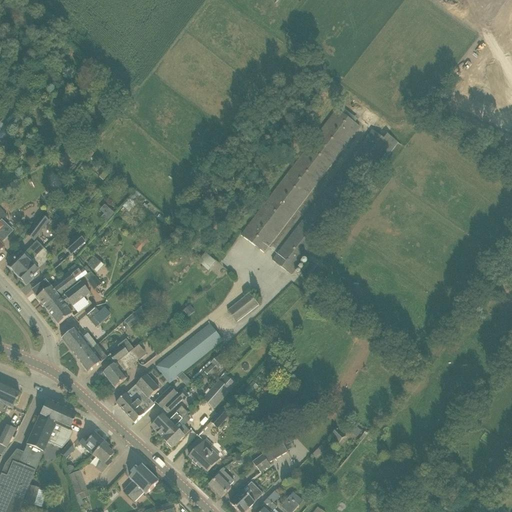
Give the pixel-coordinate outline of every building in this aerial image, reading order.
[(360,127),(338,110),(336,109),(240,236),(264,254),(360,127)] [(395,141),(387,135),(384,139),(372,130),(272,260),(292,275),(395,141)] [(103,182),(109,175),(106,172),(100,179),(103,182)] [(5,201),(2,205),(12,214),(15,211),(5,201)] [(104,204),(98,210),(104,215),(99,220),(104,224),(114,213),(104,204)] [(0,230),(13,217),(7,211),(5,213),(0,207),(0,230)] [(43,217),(28,236),(34,241),(49,221),(43,217)] [(80,236),(65,249),(70,255),(85,242),(80,236)] [(144,249),(150,242),(147,240),(143,237),(138,243),(144,249)] [(13,272),(17,276),(44,250),(37,243),(27,252),(29,254),(25,257),(22,254),(12,264),(11,264),(8,267),(12,272),(13,272)] [(44,250),(17,276),(22,281),(21,281),(26,286),(30,282),(29,282),(40,272),(36,269),(43,263),(44,264),(51,257),(44,250)] [(199,263),(208,270),(215,262),(206,254),(199,263)] [(88,264),(97,273),(104,266),(95,257),(88,264)] [(45,308),(59,297),(58,296),(76,282),(74,280),(82,274),(75,266),(70,270),(71,272),(52,287),(46,280),(32,291),(45,308)] [(95,277),(89,282),(95,290),(102,285),(95,277)] [(45,308),(59,326),(73,315),(66,307),(71,304),(73,307),(90,294),(82,283),(61,299),(59,297),(45,308)] [(125,292),(117,298),(122,304),(129,298),(125,292)] [(227,311),(228,311),(237,323),(259,306),(249,294),(227,311)] [(93,317),(100,325),(111,316),(103,307),(99,311),(93,317)] [(118,326),(123,333),(140,320),(135,313),(118,326)] [(183,373),(223,341),(210,325),(157,367),(170,384),(178,378),(187,387),(192,383),(183,373)] [(62,340),(78,361),(92,350),(92,349),(86,342),(77,329),(62,340)] [(109,356),(115,364),(134,349),(127,340),(119,346),(119,349),(109,356)] [(92,350),(78,361),(88,374),(102,363),(102,362),(107,358),(97,345),(92,349),(92,350)] [(140,345),(104,374),(116,389),(128,379),(123,373),(130,368),(131,370),(136,367),(134,365),(147,355),(140,345)] [(155,405),(150,399),(160,390),(147,376),(137,386),(126,395),(116,404),(135,424),(145,415),(155,405)] [(219,382),(202,401),(213,410),(230,391),(219,382)] [(0,384),(0,412),(4,414),(7,408),(12,410),(20,393),(0,384)] [(168,415),(183,401),(178,395),(162,410),(162,411),(163,410),(168,415)] [(52,431),(62,409),(46,401),(38,418),(39,418),(31,435),(30,435),(28,438),(29,438),(26,445),(27,445),(18,465),(12,462),(6,477),(0,474),(0,475),(0,511),(18,511),(34,474),(35,472),(38,464),(39,463),(43,453),(47,443),(52,431)] [(227,404),(221,411),(210,422),(217,428),(233,410),(227,404)] [(176,413),(177,414),(169,422),(163,416),(152,427),(164,439),(175,428),(174,428),(187,415),(189,414),(182,407),(176,413)] [(69,431),(75,417),(76,415),(62,409),(52,431),(47,443),(61,449),(67,443),(70,439),(73,433),(69,431)] [(191,420),(187,415),(174,428),(175,428),(164,439),(163,440),(173,449),(184,437),(190,432),(184,426),(191,420)] [(14,430),(4,425),(0,433),(0,445),(5,448),(14,430)] [(356,436),(362,430),(355,426),(350,431),(356,436)] [(331,436),(339,444),(347,437),(339,429),(331,436)] [(78,444),(92,456),(103,443),(94,434),(88,440),(85,437),(78,444)] [(208,473),(218,461),(221,458),(210,448),(212,446),(206,440),(189,458),(200,469),(202,467),(208,473)] [(262,454),(262,455),(269,464),(288,453),(282,442),(262,454)] [(109,448),(103,443),(92,456),(100,464),(96,469),(101,474),(111,463),(108,460),(113,455),(107,449),(109,448)] [(65,459),(74,450),(69,445),(60,454),(65,459)] [(270,466),(269,464),(262,455),(252,463),(260,473),(270,466)] [(146,496),(159,483),(142,467),(130,480),(133,483),(124,492),(135,503),(144,493),(146,496)] [(222,470),(213,479),(215,481),(209,486),(222,499),(231,489),(229,487),(234,482),(222,470)] [(87,492),(79,472),(68,476),(76,496),(87,492)] [(25,503),(35,506),(40,489),(30,486),(25,503)] [(264,495),(259,490),(248,497),(243,491),(230,504),(238,511),(246,511),(255,503),(264,495)] [(282,494),(278,490),(268,499),(260,507),(265,510),(263,511),(276,511),(275,510),(277,508),(273,504),(280,497),(282,494)] [(279,506),(284,511),(294,511),(299,506),(303,502),(293,493),(283,504),(282,503),(279,506)]
